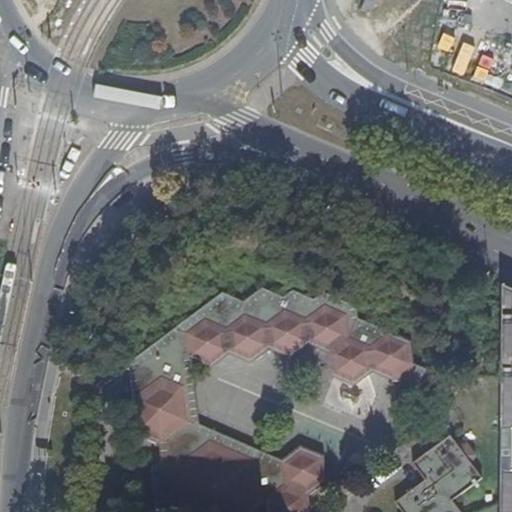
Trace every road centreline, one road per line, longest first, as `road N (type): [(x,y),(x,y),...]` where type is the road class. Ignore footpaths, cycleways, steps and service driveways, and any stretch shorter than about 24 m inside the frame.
road 1 (motorway): [(138,0),(511,150)]
road 2 (primary): [(53,263),(101,197),(163,161),(223,153),(334,180)]
road 3 (primary): [(511,166),(348,100),(272,37)]
road 4 (residential): [(12,511),(27,374),(53,263)]
road 5 (residential): [(53,263),(72,206),(130,125),(161,102)]
road 6 (primary): [(334,180),(511,251)]
road 7 (primary): [(3,23),(37,65),(86,95),(161,102)]
road 8 (primary): [(183,98),(334,180)]
road 9 (motorway): [(511,54),(382,0)]
